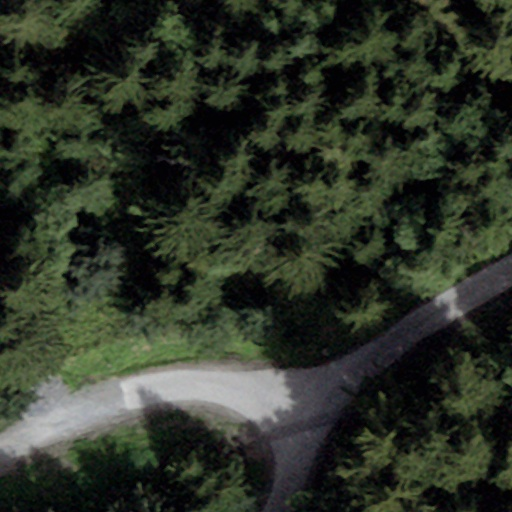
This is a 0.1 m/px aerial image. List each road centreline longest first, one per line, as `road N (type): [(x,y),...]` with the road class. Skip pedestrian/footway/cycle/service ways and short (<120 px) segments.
road 1 (unclassified): [(511,272),(305,406),(273,511)]
road 2 (track): [(305,406),(201,386),(158,390),(0,456)]
